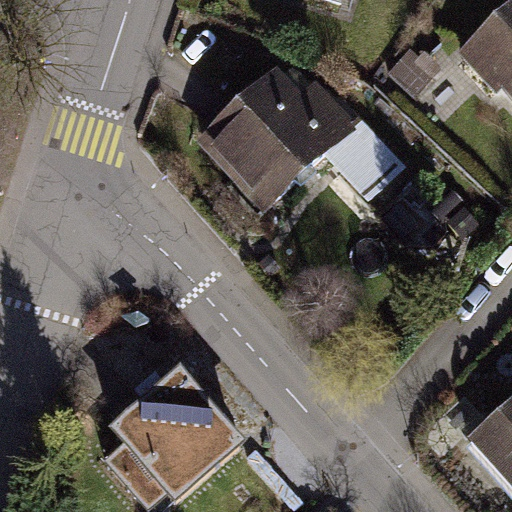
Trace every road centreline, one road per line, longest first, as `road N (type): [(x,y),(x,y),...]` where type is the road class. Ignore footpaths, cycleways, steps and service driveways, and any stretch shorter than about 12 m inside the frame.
road 1 (residential): [(345,454),(85,177)]
road 2 (residential): [(0,471),(85,177)]
road 3 (residential): [(345,454),(511,289)]
road 4 (residential): [(85,177),(137,0)]
